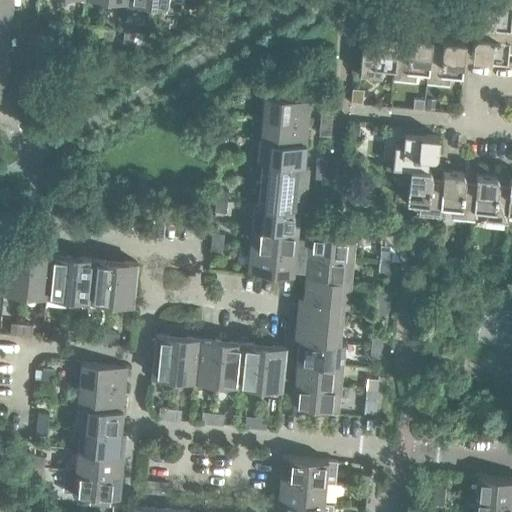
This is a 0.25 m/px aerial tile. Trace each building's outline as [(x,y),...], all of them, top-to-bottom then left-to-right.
[(0,0),(0,9),(11,11),(11,0),(0,0)] [(180,12),(180,0),(148,0),(148,8),(180,12)] [(509,25),(509,24),(510,13),(511,13),(511,0),(484,0),(485,1),(481,0),(478,1),(476,5),(474,22),(483,23),(483,22),(509,25)] [(11,11),(0,9),(0,31),(8,33),(11,11)] [(58,32),(59,22),(48,20),(47,31),(58,32)] [(70,23),(59,22),(58,32),(69,34),(70,23)] [(483,22),(483,23),(481,34),(478,34),(474,35),(473,38),(471,55),(506,59),(507,46),(511,46),(511,24),(509,24),(509,25),(483,22)] [(101,38),(102,27),(92,25),(91,36),(101,38)] [(113,28),(102,27),(101,38),(112,39),(113,28)] [(135,30),(124,29),(122,40),(133,41),(135,30)] [(396,40),(397,40),(398,31),(380,30),(377,31),(375,34),(375,38),(362,36),(359,71),(381,73),(381,65),(393,66),(396,40)] [(393,66),(392,74),(394,74),(414,76),(415,68),(426,69),(427,69),(430,43),(431,35),(414,33),(410,34),(408,37),(408,41),(397,40),(396,40),(393,66)] [(427,69),(426,69),(425,78),(427,78),(448,80),(448,71),(461,73),(464,38),(447,36),(444,37),(442,41),(442,44),(430,43),(427,69)] [(352,87),(351,100),(362,102),(363,88),(358,87),(352,87)] [(263,94),(261,116),(307,121),(309,99),(263,94)] [(319,122),(330,123),(331,113),(320,112),(319,122)] [(307,121),(261,116),(259,138),(305,142),(307,121)] [(349,120),(348,133),(357,133),(358,120),(349,120)] [(330,123),(319,122),(318,133),(329,134),(330,123)] [(438,134),(420,133),(405,131),(404,131),(402,143),(394,142),(391,165),(427,168),(427,167),(428,156),(432,156),(435,155),(437,152),(438,134)] [(305,142),(259,138),(257,159),(262,160),(303,164),(305,142)] [(315,166),(326,167),(327,156),(316,155),(315,166)] [(308,164),(303,164),(262,160),(260,181),(306,186),(308,164)] [(352,166),(352,172),(356,175),(361,176),(364,173),(365,167),(361,163),(356,163),(352,166)] [(399,182),(408,183),(406,200),(418,201),(417,210),(439,212),(440,203),(443,177),(442,177),(431,176),(431,172),(430,168),(427,167),(427,168),(391,165),(390,173),(399,182)] [(326,167),(315,166),(314,176),(325,177),(326,167)] [(443,168),(442,177),(443,177),(440,203),(452,205),(451,213),(473,215),(474,207),(473,207),(476,180),(475,180),(464,179),(464,175),(463,172),(460,170),(443,168)] [(476,172),(475,180),(476,180),(473,207),(474,207),(485,208),(484,216),(507,218),(507,210),(509,183),(497,182),(498,178),(497,175),(493,173),(476,172)] [(260,181),(258,203),(299,207),(304,207),(306,186),(260,181)] [(217,188),(216,199),(227,200),(228,189),(217,188)] [(227,200),(216,199),(215,209),(226,211),(227,200)] [(253,202),(251,224),(297,228),(299,207),(258,203),(253,202)] [(297,228),(251,224),(249,245),(294,250),(297,228)] [(309,229),(308,234),(306,251),(353,256),(355,234),(309,229)] [(213,230),(212,241),(223,242),(224,231),(213,230)] [(223,242),(212,241),(211,252),(221,253),(223,242)] [(294,250),(249,245),(246,267),(292,272),(294,250)] [(25,290),(29,249),(7,247),(2,288),(25,290)] [(380,248),(379,259),(390,260),(391,249),(380,248)] [(50,252),(29,249),(25,290),(46,293),(50,252)] [(306,251),(304,273),(350,277),(353,256),(306,251)] [(72,254),(50,252),(46,293),(67,295),(72,254)] [(490,252),(489,264),(503,265),(504,254),(490,252)] [(72,254),(67,295),(89,297),(93,256),(72,254)] [(432,255),(420,254),(419,264),(431,265),(432,255)] [(93,256),(89,297),(110,299),(115,258),(93,256)] [(115,258),(110,299),(132,301),(137,260),(115,258)] [(390,260),(379,259),(378,269),(389,270),(390,260)] [(350,277),(304,273),(302,294),(343,298),(348,299),(350,277)] [(376,290),(375,301),(386,302),(387,292),(376,290)] [(297,294),(295,315),(341,320),(343,298),(302,294),(297,294)] [(386,302),(375,301),(374,312),(385,313),(386,302)] [(341,320),(295,315),(293,337),(298,337),(339,341),(341,320)] [(21,333),(22,322),(11,321),(10,332),(21,333)] [(33,323),(22,322),(21,333),(31,334),(33,323)] [(64,337),(65,326),(54,325),(53,336),(64,337)] [(76,327),(65,326),(64,337),(74,338),(76,327)] [(107,342),(108,331),(97,330),(96,341),(107,342)] [(119,332),(108,331),(107,342),(118,343),(119,332)] [(173,375),(177,334),(155,332),(151,373),(173,375)] [(198,336),(177,334),(173,375),(194,377),(198,336)] [(371,344),(381,345),(383,335),(372,334),(371,344)] [(198,336),(194,377),(216,379),(220,338),(198,336)] [(298,337),(296,359),(342,363),(344,342),(339,341),(298,337)] [(220,338),(216,379),(237,381),(241,340),(220,338)] [(241,340),(237,381),(259,383),(263,342),(241,340)] [(285,345),(263,342),(259,383),(281,386),(285,345)] [(381,345),(371,344),(370,355),(380,356),(381,345)] [(342,363),(296,359),(294,380),(340,385),(342,363)] [(80,360),(78,382),(124,386),(126,364),(80,360)] [(42,368),(41,379),(52,380),(54,369),(42,368)] [(367,387),(377,388),(379,377),(368,376),(367,387)] [(51,391),(52,380),(41,379),(40,390),(51,391)] [(340,385),(294,380),(291,402),(337,407),(340,385)] [(124,386),(78,382),(76,403),(122,408),(124,386)] [(377,388),(367,387),(366,398),(376,399),(377,388)] [(122,408),(76,403),(74,425),(79,425),(120,429),(122,408)] [(169,417),(170,406),(159,405),(158,416),(169,417)] [(170,406),(169,417),(180,419),(181,408),(170,406)] [(212,422),(213,411),(202,410),(201,421),(212,422)] [(38,411),(37,422),(48,423),(49,412),(38,411)] [(224,412),(213,411),(212,422),(223,423),(224,412)] [(255,426),(256,415),(245,414),(244,424),(255,426)] [(267,416),(256,415),(255,426),(266,427),(267,416)] [(48,423),(37,422),(36,433),(47,434),(48,423)] [(79,425),(77,447),(123,451),(125,430),(120,429),(79,425)] [(77,447),(75,468),(120,473),(123,451),(77,447)] [(279,475),(325,480),(327,459),(332,459),(332,458),(281,453),(279,475)] [(33,465),(44,466),(45,455),(34,454),(33,465)] [(44,466),(33,465),(32,476),(43,477),(44,466)] [(120,473),(75,468),(72,490),(118,495),(120,473)] [(358,473),(357,483),(368,485),(369,474),(358,473)] [(477,495),(511,498),(511,476),(475,473),(475,474),(479,474),(477,495)] [(279,475),(277,497),(323,501),(325,480),(279,475)] [(156,491),(158,480),(147,479),(146,490),(156,491)] [(158,480),(156,491),(167,492),(168,481),(158,480)] [(436,491),(447,493),(448,482),(437,480),(436,491)] [(368,485),(357,483),(356,494),(367,495),(368,485)] [(447,493),(436,491),(435,502),(446,503),(447,493)] [(511,511),(511,498),(477,495),(475,511),(511,511)] [(321,511),(323,501),(277,497),(275,511),(321,511)] [(154,511),(155,505),(133,503),(131,511),(154,511)]
